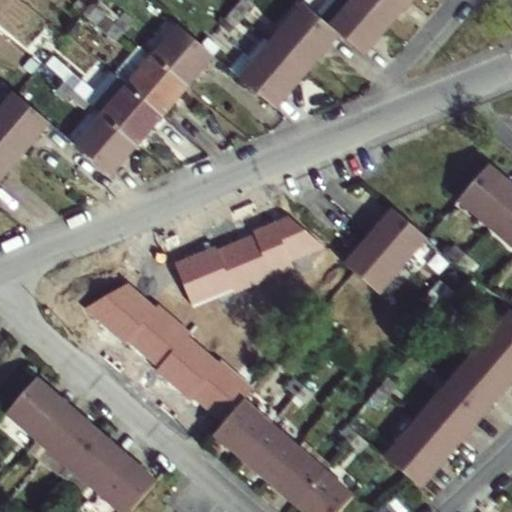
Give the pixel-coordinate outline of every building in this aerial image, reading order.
[(384,25),(354,0),(353,0),(330,28),(339,36),(363,57),(375,44),(370,40),(384,25)] [(412,1),(410,0),(354,0),(384,25),(396,11),(400,15),(412,1)] [(252,10),(242,2),(234,11),(244,20),(252,10)] [(328,49),(339,36),(330,28),(305,7),(273,44),(301,69),(322,45),(328,49)] [(234,11),(226,20),(236,29),(244,20),(234,11)] [(124,15),(115,26),(124,34),(134,23),(124,15)] [(115,26),(107,34),(117,43),(124,34),(115,26)] [(214,58),(203,47),(180,28),(153,59),(182,84),(197,67),(202,71),(214,58)] [(281,92),(301,69),(273,44),(251,69),(243,79),(241,81),(275,110),(287,97),(281,92)] [(168,101),(182,84),(153,59),(141,48),(134,56),(136,57),(118,79),(128,88),(162,117),(173,105),(168,101)] [(233,70),(243,79),(251,69),(241,60),(233,70)] [(82,83),(72,74),(64,84),(74,92),(82,83)] [(74,92),(64,84),(55,94),(65,102),(74,92)] [(162,117),(128,88),(103,117),(132,142),(146,125),(151,130),(162,117)] [(37,115),(14,96),(0,112),(0,135),(18,151),(33,133),(38,137),(49,125),(37,115)] [(76,148),(110,178),(122,164),(116,159),(132,142),(103,117),(76,148)] [(0,135),(0,180),(9,171),(4,167),(18,151),(0,135)] [(459,201),(489,227),(511,199),(511,198),(496,185),(502,179),(488,167),(471,187),(459,201)] [(511,246),(511,199),(489,227),(511,246)] [(379,295),(428,238),(395,210),(384,223),(388,227),(361,259),(357,255),(347,267),(348,269),(330,290),(343,301),(399,349),(417,327),(379,295)] [(456,247),(449,255),(457,263),(465,254),(456,247)] [(465,254),(457,263),(468,272),(475,263),(465,254)] [(423,301),(441,316),(450,307),(458,297),(440,281),(423,301)] [(343,301),(330,290),(324,297),(338,308),(343,301)] [(450,307),(441,316),(451,325),(459,315),(450,307)] [(511,310),(480,349),(511,376),(511,375),(511,310)] [(442,335),(451,325),(441,316),(432,327),(442,335)] [(432,327),(411,353),(420,361),(442,335),(432,327)] [(490,401),(511,376),(480,349),(449,386),(484,416),(494,404),(490,401)] [(7,413),(38,440),(63,411),(47,398),(52,392),(36,379),(7,413)] [(296,396),(303,387),(295,380),(287,389),(296,396)] [(387,380),(380,389),(390,398),(397,389),(387,380)] [(449,386),(418,422),(449,449),(469,426),(473,429),(484,416),(449,386)] [(303,387),(296,396),(306,405),(314,396),(303,387)] [(382,407),(390,398),(380,389),(372,398),(382,407)] [(243,402),(214,435),(226,446),(232,439),(247,452),(271,425),(243,402)] [(38,440),(67,465),(97,431),(84,420),(80,426),(63,411),(38,440)] [(386,460),(410,480),(421,490),(433,476),(429,473),(449,449),(418,422),(386,460)] [(270,482),(298,449),(271,425),(247,452),(263,466),(258,472),(270,482)] [(351,444),(359,435),(350,427),(342,436),(351,444)] [(97,431),(67,465),(97,491),(122,462),(106,448),(110,442),(97,431)] [(374,448),(359,435),(351,444),(367,457),(374,448)] [(305,441),(298,449),(326,473),(333,465),(305,441)] [(326,473),(298,449),(270,482),(282,493),(287,487),(303,500),(326,473)] [(112,504),(121,511),(131,511),(157,483),(143,471),(138,476),(122,462),(97,491),(112,504)] [(67,465),(60,474),(90,500),(97,491),(67,465)] [(354,497),(326,473),(303,500),(317,511),(341,511),(348,504),(354,497)]
